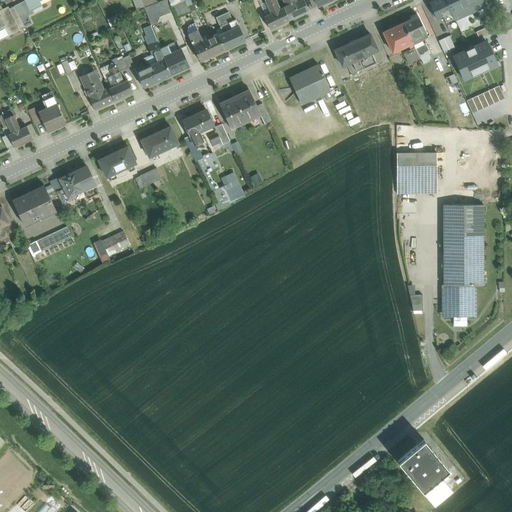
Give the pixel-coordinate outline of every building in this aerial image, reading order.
[(25,0),(21,2),(27,13),(40,7),(37,1),(38,0),(25,0)] [(166,0),(165,0),(144,8),(151,25),(151,26),(157,23),(159,17),(159,16),(171,11),(166,0)] [(192,0),(186,0),(185,1),(190,12),(196,9),(192,0)] [(265,0),(271,13),(280,9),(276,0),(265,0)] [(287,6),(283,7),(289,20),(307,11),(302,0),(299,0),(295,2),(287,6)] [(445,0),(433,0),(429,2),(439,25),(454,18),(451,12),(445,0)] [(464,0),(445,0),(451,12),(467,4),(464,0)] [(464,0),(467,4),(451,12),(454,18),(455,21),(487,6),(484,0),(464,0)] [(190,12),(185,1),(174,6),(178,17),(190,12)] [(21,2),(15,5),(20,16),(27,13),(21,2)] [(20,16),(15,5),(9,8),(20,30),(25,27),(20,16)] [(0,28),(5,26),(9,35),(20,30),(9,8),(9,6),(0,10),(0,28)] [(271,13),(264,16),(270,29),(289,20),(283,7),(280,9),(271,13)] [(228,12),(216,18),(218,23),(231,18),(228,12)] [(32,23),(27,13),(20,16),(25,27),(32,23)] [(417,15),(415,13),(410,16),(410,19),(403,22),(413,43),(413,44),(414,43),(414,44),(420,41),(420,40),(423,39),(422,38),(427,36),(417,15)] [(231,18),(218,23),(223,33),(239,26),(236,20),(233,21),(231,18)] [(403,22),(383,32),(393,52),(413,43),(403,22)] [(189,26),(187,30),(189,35),(198,31),(195,23),(189,26)] [(151,25),(143,29),(146,36),(154,33),(151,26),(151,25)] [(239,26),(223,33),(218,35),(224,50),(245,40),(239,26)] [(174,29),(160,35),(168,55),(182,49),(174,29)] [(201,37),(198,31),(189,35),(192,41),(191,41),(192,45),(200,61),(210,57),(202,40),(203,40),(201,37)] [(146,36),(144,36),(148,46),(157,42),(154,33),(146,36)] [(203,40),(202,40),(210,57),(224,50),(218,35),(217,33),(203,40)] [(370,34),(352,42),(360,58),(371,53),(377,50),(370,34)] [(449,35),(438,39),(444,52),(455,47),(449,35)] [(486,66),(488,69),(497,64),(486,41),(453,56),(464,80),(473,75),(472,73),(486,66)] [(159,61),(136,72),(143,88),(171,75),(164,57),(157,42),(148,46),(152,55),(155,54),(159,61)] [(352,42),(335,50),(343,66),(352,62),(360,58),(352,42)] [(426,43),(415,48),(419,57),(420,58),(430,53),(426,43)] [(412,49),(403,53),(407,63),(419,57),(415,48),(414,46),(411,47),(412,49)] [(168,55),(164,57),(171,75),(191,65),(183,48),(168,55)] [(371,53),(360,58),(365,68),(376,63),(371,53)] [(130,56),(123,59),(128,68),(134,66),(130,56)] [(360,58),(352,62),(357,72),(361,70),(365,68),(360,58)] [(128,68),(123,59),(118,61),(122,71),(128,68)] [(67,60),(61,62),(67,75),(72,73),(67,60)] [(357,72),(352,62),(347,64),(353,76),(362,72),(361,70),(357,72)] [(318,64),(289,77),(301,101),(330,88),(318,64)] [(116,66),(108,70),(111,75),(104,78),(108,88),(109,89),(123,82),(116,66)] [(96,72),(81,79),(89,97),(104,90),(96,72)] [(454,75),(447,78),(450,85),(457,81),(454,75)] [(123,82),(109,89),(114,101),(133,92),(127,80),(123,82)] [(494,89),(499,101),(505,99),(499,86),(494,89)] [(104,90),(89,97),(95,110),(114,101),(109,89),(108,88),(104,90)] [(234,96),(246,121),(260,114),(261,113),(257,105),(250,89),(234,96)] [(494,89),(488,91),(494,104),(499,101),(494,89)] [(53,96),(56,103),(57,103),(51,91),(42,95),(47,107),(48,107),(44,100),(53,96)] [(483,93),(489,106),(494,104),(488,91),(483,93)] [(483,93),(478,96),(483,109),(489,106),(483,93)] [(53,96),(44,100),(48,107),(47,107),(38,111),(48,132),(66,124),(57,103),(56,103),(53,96)] [(246,121),(234,96),(220,103),(231,128),(246,121)] [(472,98),(478,111),(483,109),(478,96),(472,98)] [(467,101),(472,114),(478,111),(472,98),(467,101)] [(271,121),(263,103),(257,105),(261,113),(260,114),(265,124),(271,121)] [(40,122),(34,107),(28,110),(35,124),(40,122)] [(207,110),(189,118),(196,133),(199,132),(213,125),(214,125),(207,110)] [(3,114),(0,115),(0,118),(4,128),(5,128),(8,127),(5,119),(6,119),(3,114)] [(6,119),(5,119),(8,127),(12,133),(21,129),(14,115),(6,119)] [(196,133),(189,118),(183,121),(190,136),(194,144),(203,140),(199,132),(196,133)] [(352,131),(363,126),(361,121),(350,125),(352,131)] [(227,135),(222,124),(215,127),(214,125),(213,125),(217,133),(220,139),(227,135)] [(12,133),(9,135),(13,144),(14,147),(32,139),(27,126),(12,133)] [(179,142),(171,126),(157,133),(164,149),(179,142)] [(8,127),(5,128),(4,128),(3,128),(7,136),(9,135),(12,133),(8,127)] [(164,149),(157,133),(142,140),(150,156),(164,149)] [(217,133),(209,137),(212,143),(220,139),(217,133)] [(7,136),(2,138),(7,147),(13,144),(9,135),(7,136)] [(227,135),(220,139),(223,144),(230,141),(227,135)] [(194,144),(190,136),(184,138),(192,154),(198,152),(195,146),(194,144)] [(237,142),(232,145),(235,152),(240,150),(237,142)] [(135,162),(127,146),(113,153),(121,169),(135,162)] [(121,169),(113,153),(99,160),(107,176),(121,169)] [(436,153),(396,153),(397,194),(437,193),(436,153)] [(195,161),(199,170),(209,166),(204,157),(195,161)] [(75,170),(84,189),(95,184),(87,166),(82,168),(81,167),(75,170)] [(156,168),(140,176),(144,186),(161,178),(156,168)] [(72,173),(60,179),(64,189),(68,196),(70,196),(84,189),(75,170),(72,171),(72,173)] [(251,178),(254,183),(260,180),(257,174),(251,178)] [(139,188),(144,186),(140,176),(135,178),(139,188)] [(44,186),(14,200),(13,198),(12,198),(25,225),(25,224),(55,210),(56,211),(44,184),(43,184),(44,186)] [(215,203),(218,211),(235,202),(228,188),(223,190),(218,188),(212,191),(217,202),(215,203)] [(64,189),(59,191),(64,202),(70,199),(70,196),(68,196),(64,189)] [(483,204),(443,205),(443,285),(474,284),(483,284),(483,204)] [(0,228),(9,225),(2,208),(0,208),(0,228)] [(67,226),(36,240),(40,251),(71,236),(67,226)] [(123,231),(101,241),(108,255),(129,245),(123,231)] [(101,241),(95,244),(102,258),(108,255),(101,241)] [(85,248),(89,259),(96,256),(92,246),(85,248)] [(474,284),(443,285),(443,315),(454,315),(467,315),(474,315),(474,284)] [(422,295),(410,295),(413,311),(423,310),(422,295)] [(467,315),(454,315),(454,326),(467,326),(467,315)] [(424,439),(397,461),(422,491),(440,476),(449,469),(424,439)] [(440,476),(422,491),(426,495),(434,504),(452,489),(440,476)]
